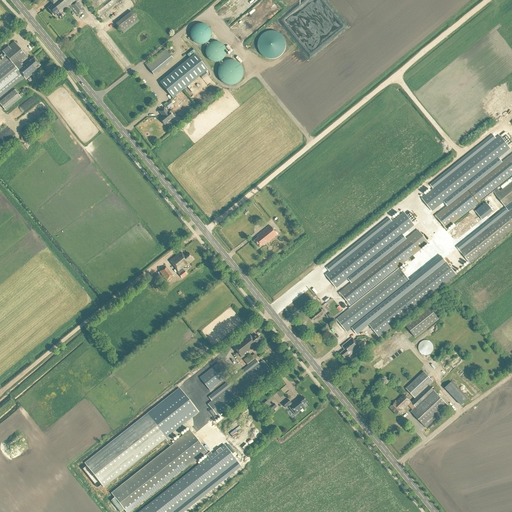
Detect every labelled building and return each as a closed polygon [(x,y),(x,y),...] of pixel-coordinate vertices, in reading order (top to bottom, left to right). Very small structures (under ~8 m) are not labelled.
[(61,14),(60,13),(70,6),(73,10),(78,16),(84,10),(78,2),(80,0),(48,0),(52,4),(48,8),(54,16),(57,14),(58,16),(58,17),(60,19),(63,17),(61,14)] [(116,25),(123,34),(139,21),(132,12),(116,25)] [(195,43),(212,43),(212,25),(195,25),(195,43)] [(264,59),(289,55),(285,30),(260,34),(264,59)] [(215,40),(207,56),(223,64),(231,47),(215,40)] [(14,42),(5,49),(6,50),(3,53),(6,57),(0,61),(0,96),(21,79),(21,80),(24,78),(26,80),(37,71),(36,70),(40,66),(34,58),(29,62),(27,60),(22,65),(21,64),(28,58),(14,42)] [(153,75),(173,59),(165,50),(146,66),(153,75)] [(205,72),(207,70),(195,54),(160,83),(172,98),(203,73),(205,72)] [(245,69),(239,61),(231,60),(229,60),(224,64),(222,65),(221,74),(222,77),(227,84),(236,85),(239,84),(245,80),(246,70),(245,69)] [(21,98),(14,90),(0,101),(0,104),(5,111),(21,98)] [(164,125),(173,118),(168,112),(167,113),(164,108),(159,112),(163,116),(160,119),(164,125)] [(430,185),(433,190),(496,140),(493,135),(430,185)] [(433,190),(422,199),(433,212),(444,203),(499,159),(511,149),(508,146),(511,143),(511,142),(507,136),(503,139),(500,136),(496,140),(433,190)] [(511,181),(500,191),(497,188),(511,176),(511,154),(502,163),(447,207),(440,213),(439,212),(434,216),(446,231),(451,226),(450,226),(493,192),(495,194),(494,195),(505,208),(511,202),(511,181)] [(444,203),(447,207),(502,163),(499,159),(444,203)] [(493,211),(486,202),(475,211),(482,220),(493,211)] [(456,248),(459,251),(511,207),(511,203),(505,209),(505,208),(456,248)] [(511,207),(459,251),(469,264),(511,229),(511,207)] [(403,236),(415,226),(412,223),(416,220),(411,213),(407,216),(404,213),(392,223),(330,273),(326,275),(337,289),(348,280),(403,236)] [(326,268),(330,273),(392,223),(389,218),(326,268)] [(277,235),(270,226),(256,236),(258,237),(254,241),(259,248),(263,245),(264,245),(268,242),(277,235)] [(355,303),(354,303),(428,243),(418,230),(406,240),(351,284),(344,289),(343,289),(338,293),(350,307),(355,303)] [(348,280),(351,284),(406,240),(403,236),(348,280)] [(187,275),(182,269),(181,268),(193,259),(188,253),(184,256),(181,252),(169,261),(178,272),(179,273),(178,274),(182,279),(187,275)] [(441,256),(410,282),(351,329),(356,334),(369,324),(446,262),(441,256)] [(371,327),(379,337),(456,275),(446,262),(369,324),(371,327)] [(172,277),(165,267),(159,272),(167,281),(172,277)] [(400,268),(399,269),(336,319),(347,332),(351,329),(410,282),(400,268)] [(415,338),(439,319),(429,307),(405,325),(415,338)] [(323,309),(321,310),(320,309),(310,317),(314,321),(316,319),(317,320),(324,314),(324,313),(325,312),(323,309)] [(371,343),(379,337),(371,327),(363,334),(371,343)] [(241,357),(261,341),(256,335),(252,338),(248,334),(232,347),(241,357)] [(345,359),(360,347),(352,338),(342,346),(342,347),(345,350),(341,353),(341,354),(345,359)] [(432,350),(432,346),(431,343),(428,341),(425,341),(422,342),(419,344),(418,347),(418,350),(420,353),(422,355),(425,356),(429,355),(431,353),(432,350)] [(247,365),(254,360),(249,355),(243,360),(247,365)] [(208,404),(207,405),(211,410),(209,412),(216,420),(220,417),(218,414),(266,376),(272,371),(263,360),(262,361),(258,365),(208,404)] [(218,364),(199,378),(209,391),(228,376),(218,364)] [(415,399),(411,402),(404,395),(396,402),(396,401),(395,402),(390,407),(390,408),(395,413),(396,412),(398,414),(411,402),(415,407),(410,411),(426,428),(449,407),(434,391),(429,386),(433,382),(423,372),(405,388),(415,399)] [(451,382),(444,388),(460,405),(467,399),(451,382)] [(197,413),(177,389),(84,463),(104,488),(165,439),(167,441),(172,437),(170,435),(197,413)] [(290,404),(286,399),(281,403),(284,407),(287,405),(287,406),(294,415),(302,408),(301,405),(305,402),(300,396),(290,404)] [(275,412),(273,409),(276,407),(273,404),(266,409),(271,415),(275,412)] [(120,511),(124,509),(126,511),(128,511),(190,464),(191,465),(207,452),(189,430),(173,442),(174,443),(111,493),(114,497),(111,500),(120,511)] [(138,511),(171,511),(236,461),(224,445),(212,455),(210,452),(206,455),(208,458),(138,511)] [(174,511),(184,511),(242,467),(238,462),(174,511)]
